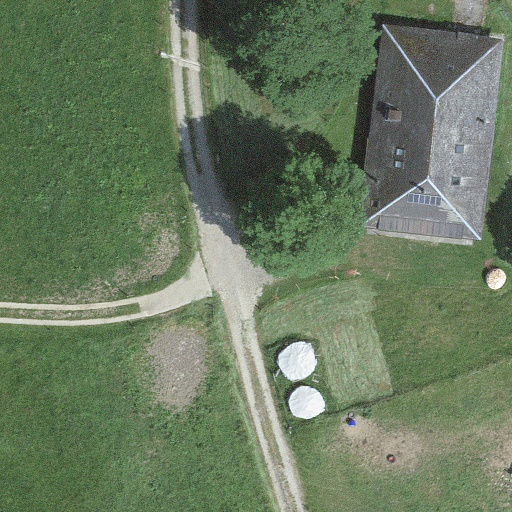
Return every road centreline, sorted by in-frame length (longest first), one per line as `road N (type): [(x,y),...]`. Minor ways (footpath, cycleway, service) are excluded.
road 1 (track): [(287,511),(220,267),(183,60),(185,0)]
road 2 (track): [(0,324),(112,324),(220,267)]
